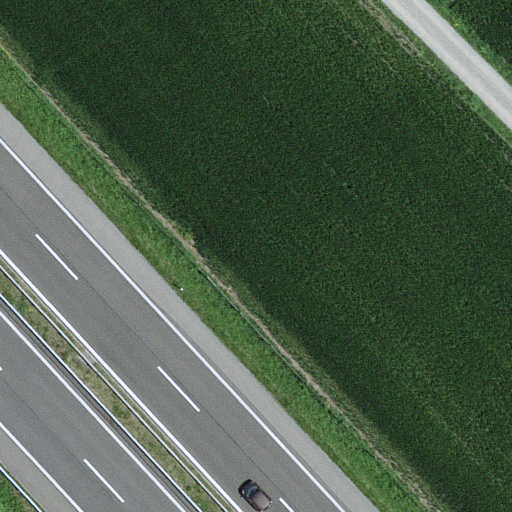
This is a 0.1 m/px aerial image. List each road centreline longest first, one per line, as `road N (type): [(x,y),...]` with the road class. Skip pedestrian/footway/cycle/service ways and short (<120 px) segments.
road 1 (motorway): [(286,511),(0,201)]
road 2 (motorway): [(0,370),(131,511)]
road 3 (track): [(401,0),(511,110)]
